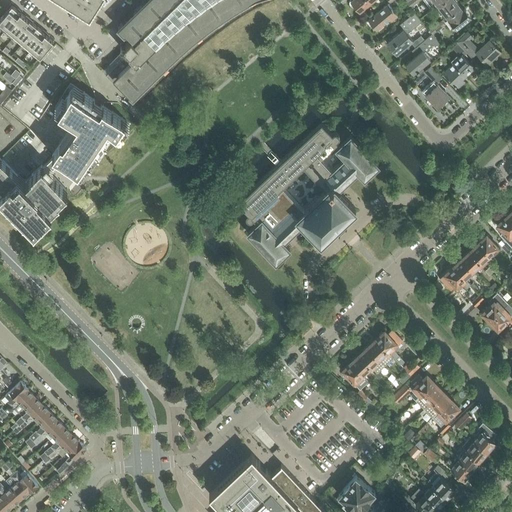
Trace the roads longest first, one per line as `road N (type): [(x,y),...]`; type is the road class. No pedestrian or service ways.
road 1 (residential): [(450,224),(435,209),(404,199),(381,203),(312,271),(313,308),(329,334)]
road 2 (residential): [(157,463),(202,457),(329,334)]
road 3 (residential): [(444,141),(318,0)]
road 4 (residential): [(511,420),(381,286)]
road 5 (residential): [(104,469),(100,434),(0,332)]
road 6 (residential): [(511,384),(402,269)]
road 7 (tertiary): [(103,352),(0,247)]
road 8 (tertiary): [(157,463),(144,394),(103,352)]
road 9 (tertiary): [(103,352),(129,397),(137,465)]
